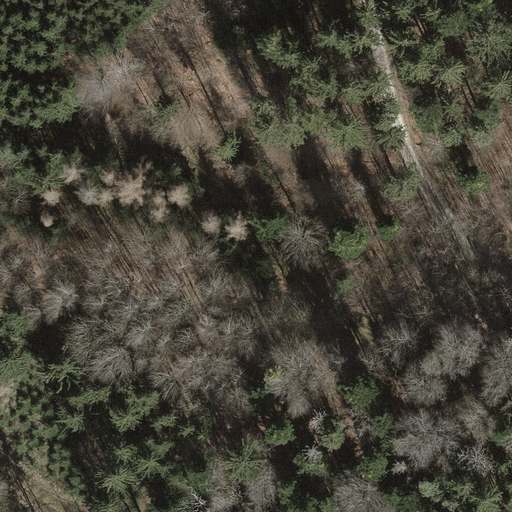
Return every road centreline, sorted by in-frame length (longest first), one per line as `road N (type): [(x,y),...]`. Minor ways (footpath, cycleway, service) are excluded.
road 1 (track): [(511,404),(381,346),(313,294),(219,186),(176,161),(0,134)]
road 2 (track): [(511,277),(478,254),(444,214),(402,145),(366,0)]
